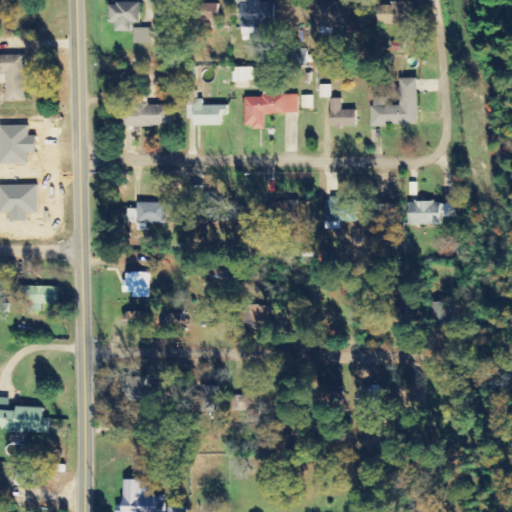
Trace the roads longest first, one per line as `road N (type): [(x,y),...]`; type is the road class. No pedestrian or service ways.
road 1 (tertiary): [(81,511),(77,0)]
road 2 (residential): [(85,356),(491,346)]
road 3 (residential): [(81,156),(408,149)]
road 4 (residential): [(408,149),(442,130),(454,94),(448,0)]
